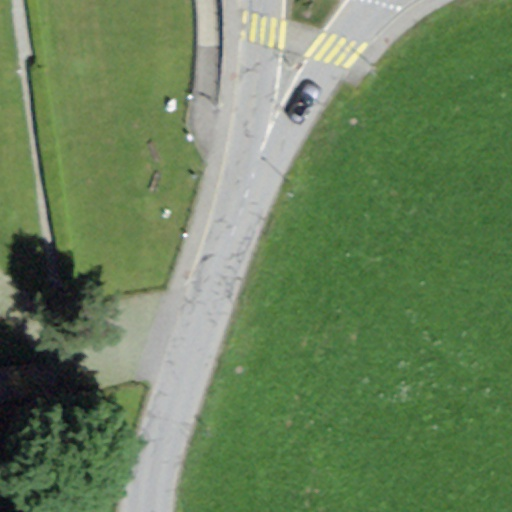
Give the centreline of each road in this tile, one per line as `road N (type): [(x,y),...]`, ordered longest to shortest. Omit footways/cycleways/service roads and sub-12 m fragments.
road 1 (unclassified): [(258,169),(150,511)]
road 2 (unclassified): [(258,169),(383,0)]
road 3 (unclassified): [(268,0),(258,169)]
